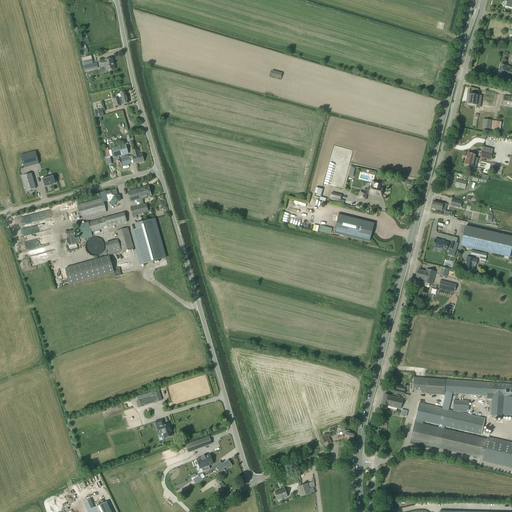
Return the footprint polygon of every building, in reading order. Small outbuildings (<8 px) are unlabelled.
[(504,7),(511,8),(511,0),(506,0),(506,2),(504,2),(503,3),(503,4),(503,5),(503,6),(504,7)] [(86,48),(86,45),(83,46),(83,47),(78,48),(80,57),(82,56),(82,54),(88,53),(87,48),(86,48)] [(82,58),(84,65),(93,63),(91,56),(82,58)] [(114,67),(112,59),(104,61),(99,62),(100,68),(106,66),(107,71),(114,70),(114,69),(115,69),(114,67)] [(511,79),(511,68),(506,67),(500,65),(497,76),(503,77),(511,79)] [(128,103),(125,93),(120,94),(121,97),(113,100),(115,107),(121,105),(120,104),(123,103),(123,105),(128,103)] [(469,95),(467,104),(476,106),(480,106),(481,99),(477,99),(478,96),(469,95)] [(502,106),(511,107),(511,97),(504,96),(502,106)] [(490,129),(491,121),(483,120),(483,128),(490,129)] [(500,130),(500,122),(493,122),(492,130),(500,130)] [(125,144),(111,148),(114,158),(128,154),(125,144)] [(112,164),(108,149),(102,150),(105,160),(107,166),(112,164)] [(137,150),(132,152),(135,164),(144,162),(142,154),(139,155),(137,150)] [(24,168),(39,164),(35,151),(21,155),(24,168)] [(482,151),(480,157),(491,160),(492,154),(482,151)] [(476,155),(468,153),(465,165),(473,167),(476,155)] [(129,156),(121,158),(123,166),(124,166),(131,164),(129,158),(129,156)] [(26,191),(35,189),(31,174),(22,176),(26,191)] [(53,176),(43,179),(45,186),(46,186),(47,187),(51,186),(51,184),(55,183),(53,176)] [(456,180),(454,187),(465,190),(467,182),(456,180)] [(360,192),(359,198),(365,200),(367,194),(369,194),(369,195),(374,196),(374,195),(380,197),(382,189),(379,188),(380,183),(373,181),(370,190),(367,189),(367,190),(364,190),(363,193),(360,192)] [(148,187),(128,192),(130,203),(150,197),(151,197),(148,187)] [(318,188),(316,196),(320,197),(319,200),(325,202),(326,199),(320,197),(322,189),(318,188)] [(111,191),(101,193),(102,198),(106,197),(107,201),(109,203),(114,207),(117,203),(120,201),(119,196),(114,196),(112,195),(111,191)] [(342,195),(331,193),(330,198),(339,200),(339,202),(341,202),(341,200),(340,200),(342,195)] [(80,220),(105,213),(101,199),(76,206),(80,220)] [(462,202),(452,200),(450,206),(460,208),(462,202)] [(447,205),(446,205),(443,204),(433,201),(432,209),(433,209),(435,210),(441,211),(444,211),(445,212),(445,211),(447,205)] [(131,217),(147,213),(145,205),(129,209),(131,217)] [(127,212),(77,226),(81,240),(91,237),(90,233),(129,222),(127,212)] [(369,242),(374,222),(340,214),(335,234),(369,242)] [(141,265),(166,258),(155,219),(135,224),(136,229),(131,231),(141,265)] [(511,250),(511,245),(511,237),(465,227),(461,246),(509,257),(511,258),(511,250)] [(115,232),(117,240),(104,243),(107,255),(132,249),(126,229),(115,232)] [(75,239),(75,237),(67,239),(69,246),(77,244),(77,243),(80,243),(79,238),(75,239)] [(435,239),(433,247),(446,251),(449,251),(448,255),(454,257),(456,250),(453,249),(454,244),(455,243),(451,242),(451,245),(448,244),(448,243),(435,239)] [(65,268),(70,285),(114,273),(109,256),(65,268)] [(465,268),(464,272),(474,274),(475,270),(476,266),(477,260),(474,260),(474,259),(467,257),(466,260),(467,261),(465,268)] [(426,272),(420,271),(418,270),(416,278),(423,280),(423,282),(432,285),(435,272),(426,270),(426,272)] [(441,281),(439,289),(450,292),(452,284),(441,281)] [(492,384),(414,378),(413,391),(421,391),(421,394),(444,395),(444,393),(491,397),(492,384)] [(490,415),(503,416),(505,385),(492,384),(491,397),(490,415)] [(505,385),(503,416),(511,417),(511,384),(505,384),(505,385)] [(404,392),(405,388),(397,386),(396,390),(392,389),(391,393),(404,396),(405,392),(404,392)] [(144,407),(144,406),(156,403),(162,401),(159,391),(153,393),(154,396),(154,397),(137,402),(138,408),(144,407)] [(153,392),(137,397),(138,401),(154,396),(153,393),(153,392)] [(400,409),(403,400),(384,395),(382,405),(383,405),(382,408),(386,409),(386,408),(387,409),(388,406),(400,409)] [(469,402),(454,401),(453,412),(458,413),(458,412),(468,413),(469,402)] [(424,422),(439,425),(445,427),(481,435),(485,419),(458,413),(453,412),(420,404),(416,420),(424,422)] [(164,439),(173,436),(169,425),(164,426),(162,420),(155,423),(157,429),(161,427),(164,439)] [(424,422),(416,420),(416,423),(415,423),(410,442),(483,459),(488,439),(444,429),(445,427),(439,425),(438,428),(423,424),(424,422)] [(353,440),(354,435),(350,434),(350,432),(349,432),(349,431),(347,431),(346,431),(346,432),(343,431),(342,436),(337,438),(338,441),(345,438),(353,440)] [(328,445),(330,444),(327,434),(322,436),(325,446),(328,445)] [(511,467),(511,443),(488,438),(488,439),(483,459),(483,461),(511,467)] [(203,439),(191,444),(193,450),(206,446),(203,439)] [(210,469),(209,466),(212,464),(209,455),(205,457),(205,456),(201,458),(197,460),(199,464),(198,464),(199,465),(200,469),(201,468),(203,472),(210,469)] [(222,476),(227,473),(225,471),(232,466),(228,461),(222,465),(220,461),(213,466),(215,469),(216,468),(222,476)] [(196,484),(202,480),(200,476),(193,480),(196,484)] [(219,479),(216,481),(221,489),(224,487),(219,479)] [(307,484),(300,487),(303,496),(310,493),(307,484)] [(278,500),(287,497),(284,489),(275,492),(278,500)] [(84,502),(88,511),(110,511),(106,503),(94,508),(90,500),(84,502)]
